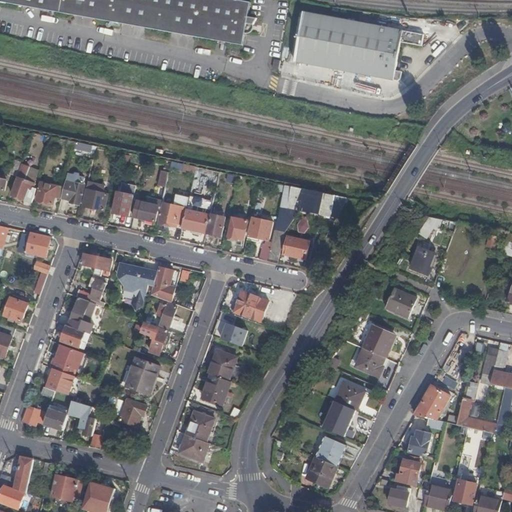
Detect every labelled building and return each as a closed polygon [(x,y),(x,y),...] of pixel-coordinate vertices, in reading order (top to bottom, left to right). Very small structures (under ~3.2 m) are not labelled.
[(243,45),(246,31),(247,23),(254,24),(257,18),(249,16),(251,2),(239,0),(5,0),(17,2),(105,19),(226,42),(243,45)] [(386,79),(398,82),(401,80),(402,72),(396,71),(401,43),(423,47),(424,35),(373,26),(305,13),(295,62),(325,67),(386,79)] [(247,23),(246,31),(250,31),(254,24),(247,23)] [(491,66),(499,58),(485,45),(477,53),(491,66)] [(74,149),(76,143),(53,138),(51,145),(74,149)] [(96,147),(76,143),(74,149),(73,156),(80,158),(82,151),(92,154),(94,154),(96,147)] [(133,155),(123,153),(121,161),(131,162),(132,159),(133,155)] [(17,177),(22,164),(15,161),(10,174),(17,177)] [(173,162),(171,168),(182,172),(184,165),(173,162)] [(25,207),(31,208),(37,189),(34,188),(37,179),(27,175),(30,167),(22,164),(17,177),(17,178),(18,179),(12,196),(27,201),(25,207)] [(166,188),(170,173),(162,171),(159,186),(166,188)] [(68,174),(62,198),(71,201),(70,203),(80,206),(85,186),(83,185),(84,178),(79,177),(79,174),(75,173),(73,175),(68,174)] [(106,194),(108,186),(89,182),(83,207),(104,211),(108,195),(106,194)] [(55,196),(57,187),(41,183),(37,201),(53,205),(55,196)] [(206,235),(214,203),(197,199),(200,185),(193,183),(187,209),(183,228),(183,229),(193,231),(202,234),(206,235)] [(288,208),(293,188),(285,186),(275,230),(285,233),(299,211),(288,208)] [(129,217),(135,191),(122,188),(121,193),(118,193),(113,214),(121,215),(129,217)] [(336,219),(347,200),(293,188),(288,208),(299,211),(336,219)] [(188,206),(190,198),(177,195),(175,203),(188,206)] [(262,247),(259,260),(268,262),(273,242),(269,241),(273,223),(256,219),(263,199),(258,198),(249,237),(266,241),(265,247),(262,247)] [(162,207),(163,203),(163,201),(150,199),(149,202),(147,201),(146,204),(138,202),(134,218),(156,223),(159,206),(162,207)] [(183,228),(187,209),(163,203),(162,207),(158,223),(165,225),(164,227),(176,230),(177,227),(183,228)] [(221,238),(226,219),(212,215),(207,235),(213,236),(221,238)] [(244,241),(249,222),(234,218),(229,238),(244,241)] [(456,233),(460,224),(434,218),(431,223),(456,233)] [(0,248),(1,249),(8,229),(0,227),(0,248)] [(268,262),(277,264),(285,233),(275,230),(273,242),(268,262)] [(47,258),(51,238),(31,234),(30,239),(27,253),(47,258)] [(488,237),(488,248),(496,248),(497,237),(488,237)] [(21,252),(27,253),(30,239),(24,238),(21,252)] [(305,259),(309,242),(288,238),(284,255),(305,259)] [(429,276),(437,255),(422,249),(413,270),(429,276)] [(99,258),(99,254),(93,252),(92,256),(85,255),(82,270),(95,274),(99,258)] [(95,275),(102,277),(103,269),(110,270),(112,260),(99,258),(95,274),(95,275)] [(42,272),(48,274),(51,267),(37,262),(34,269),(42,272)] [(154,286),(157,272),(125,265),(125,266),(120,265),(118,276),(123,278),(122,282),(125,283),(124,286),(146,294),(148,285),(154,286)] [(152,296),(172,303),(175,288),(170,287),(174,271),(158,268),(157,272),(154,286),(152,296)] [(34,293),(41,295),(48,274),(42,272),(34,293)] [(89,302),(91,302),(92,298),(100,301),(102,295),(105,296),(106,293),(103,292),(107,283),(106,282),(107,278),(102,277),(95,275),(94,275),(93,278),(90,286),(95,288),(93,295),(79,290),(77,297),(79,298),(89,302)] [(145,295),(146,294),(124,286),(124,288),(134,291),(136,295),(133,297),(132,303),(136,309),(141,306),(143,295),(145,295)] [(258,290),(255,296),(269,301),(271,295),(258,290)] [(409,320),(418,299),(396,290),(387,310),(409,320)] [(269,301),(255,296),(240,291),(237,300),(239,301),(235,313),(262,322),(269,301)] [(22,323),(28,304),(11,298),(4,316),(22,323)] [(86,333),(91,334),(94,325),(85,322),(88,315),(85,314),(89,303),(89,302),(79,298),(69,326),(86,333)] [(85,314),(88,315),(91,316),(95,305),(89,303),(85,314)] [(170,328),(178,307),(168,304),(167,306),(162,304),(158,316),(163,318),(160,325),(170,328)] [(0,355),(6,358),(16,329),(1,323),(0,325),(0,355)] [(167,347),(172,333),(146,324),(143,333),(156,337),(152,348),(149,348),(148,351),(151,351),(151,352),(160,355),(164,346),(167,347)] [(248,331),(227,324),(222,339),(242,347),(248,331)] [(69,326),(68,326),(62,341),(85,349),(87,344),(83,342),(86,333),(69,326)] [(375,327),(365,349),(385,357),(391,344),(393,345),(396,336),(375,327)] [(54,361),(51,368),(53,369),(71,375),(73,369),(78,371),(84,353),(62,345),(59,353),(56,362),(54,361)] [(489,353),(488,355),(498,357),(499,350),(494,349),(490,348),(489,353)] [(382,366),(386,358),(385,357),(365,349),(357,366),(380,376),(384,367),(382,366)] [(508,353),(499,351),(498,357),(495,368),(504,370),(508,353)] [(216,354),(209,374),(211,375),(229,381),(237,357),(223,352),(221,356),(216,354)] [(493,376),(494,372),(495,368),(498,357),(488,355),(484,374),(493,376)] [(151,395),(161,367),(137,358),(127,387),(151,395)] [(83,380),(100,386),(109,363),(102,360),(96,375),(86,372),(83,380)] [(53,369),(46,388),(55,391),(69,395),(75,377),(71,375),(53,369)] [(511,389),(511,375),(494,372),(493,376),(491,385),(494,385),(490,401),(487,400),(486,406),(498,409),(501,410),(506,388),(509,389),(511,389)] [(223,405),(231,382),(229,381),(211,375),(203,398),(223,405)] [(75,377),(69,395),(73,396),(79,378),(75,377)] [(357,410),(358,411),(366,391),(345,382),(336,402),(357,410)] [(452,396),(433,386),(416,416),(432,420),(438,421),(452,396)] [(46,388),(44,387),(42,394),(53,398),(55,391),(46,388)] [(501,410),(498,409),(497,412),(503,414),(509,389),(506,388),(501,410)] [(117,410),(120,401),(111,397),(108,407),(117,410)] [(145,417),(148,406),(128,399),(124,412),(121,412),(120,415),(122,416),(121,420),(138,427),(142,416),(145,417)] [(472,401),(464,399),(459,418),(458,425),(468,428),(476,429),(478,420),(468,417),(472,401)] [(73,401),(71,407),(98,416),(100,410),(73,401)] [(345,437),(357,410),(336,402),(335,401),(324,427),(345,437)] [(42,423),(45,412),(28,406),(23,421),(27,422),(31,424),(36,426),(37,422),(42,423)] [(50,409),(45,425),(64,431),(66,425),(69,415),(70,412),(66,411),(59,411),(59,412),(50,409)] [(195,412),(187,435),(207,443),(215,420),(195,412)] [(69,415),(66,425),(74,426),(77,416),(69,415)] [(450,416),(449,423),(456,425),(458,425),(459,418),(450,416)] [(84,434),(93,436),(94,434),(97,420),(88,417),(88,419),(82,418),(80,428),(85,429),(84,434)] [(444,422),(438,421),(432,420),(430,428),(442,430),(443,429),(444,422)] [(476,429),(493,433),(494,433),(496,424),(478,420),(476,429)] [(455,432),(456,425),(449,423),(444,422),(443,429),(455,432)] [(494,433),(506,436),(508,426),(496,424),(494,433)] [(413,438),(411,452),(428,456),(432,435),(420,432),(419,439),(413,438)] [(93,436),(91,447),(101,449),(104,436),(94,434),(93,436)] [(204,462),(210,444),(207,443),(187,435),(180,453),(204,462)] [(318,457),(339,467),(348,446),(327,437),(318,457)] [(296,441),(294,447),(300,449),(303,444),(296,441)] [(276,458),(282,461),(284,454),(278,452),(276,458)] [(33,469),(35,460),(23,457),(15,489),(28,493),(29,488),(33,469)] [(329,487),(339,467),(318,457),(308,478),(329,487)] [(398,482),(417,487),(422,464),(420,463),(421,460),(410,458),(409,461),(405,460),(402,475),(400,475),(398,482)] [(43,471),(33,469),(29,488),(38,490),(43,471)] [(2,474),(0,479),(0,483),(8,486),(11,478),(2,474)] [(82,502),(86,482),(58,476),(53,497),(74,502),(74,500),(82,502)] [(474,505),(478,484),(465,481),(465,479),(461,478),(456,501),(474,505)] [(97,511),(110,511),(117,490),(99,484),(93,502),(94,502),(92,508),(96,509),(96,511),(97,511)] [(408,508),(412,489),(398,486),(397,490),(394,490),(393,490),(390,504),(408,508)] [(19,509),(25,494),(6,487),(0,502),(19,509)] [(511,500),(511,488),(506,487),(503,499),(511,500)] [(424,489),(421,488),(418,500),(426,502),(429,490),(424,489)] [(425,507),(449,511),(453,493),(429,488),(429,490),(426,502),(425,507)] [(474,511),(500,511),(503,501),(478,496),(474,511)]
